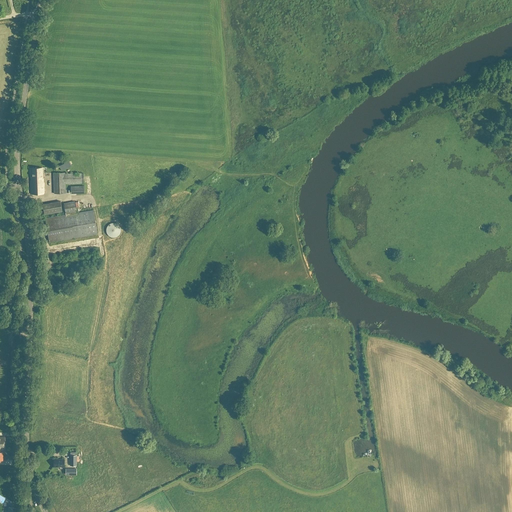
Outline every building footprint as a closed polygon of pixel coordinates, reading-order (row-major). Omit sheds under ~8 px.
[(59,167),(62,172),(68,169),(66,164),(59,167)] [(32,194),(44,194),(44,187),(43,187),(43,168),(33,168),(33,177),(32,177),(32,194)] [(71,194),(85,194),(85,186),(83,186),(83,183),(84,183),(84,173),(66,174),(65,173),(54,173),(54,194),(66,194),(66,184),(79,184),(79,186),(71,186),(71,194)] [(66,215),(45,218),(49,243),(98,234),(94,210),(77,213),(75,201),(64,203),(66,215)] [(44,215),(62,212),(61,202),(43,204),(44,215)] [(120,233),(121,231),(121,229),(120,226),(118,225),(116,223),(114,223),(112,223),(109,224),(108,226),(107,228),(106,230),(107,233),(108,235),(110,236),(112,237),(114,238),(117,237),(119,235),(120,233)]
